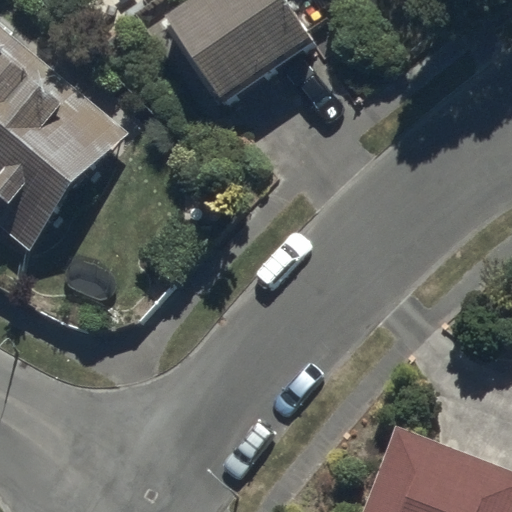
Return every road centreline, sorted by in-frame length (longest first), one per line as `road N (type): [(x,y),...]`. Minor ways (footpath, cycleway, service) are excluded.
road 1 (residential): [(145,502),(330,299),(511,141)]
road 2 (residential): [(145,502),(0,423)]
